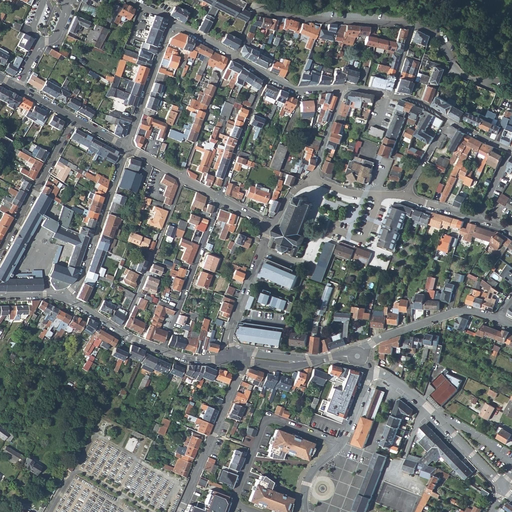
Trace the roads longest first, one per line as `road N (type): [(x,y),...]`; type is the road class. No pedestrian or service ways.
road 1 (residential): [(410,24),(256,11),(235,54)]
road 2 (residential): [(325,438),(276,419),(264,423),(235,500),(256,511)]
road 3 (residential): [(236,358),(240,370),(180,511)]
road 4 (residential): [(119,330),(182,178)]
road 5 (residential): [(126,146),(86,264),(66,297)]
road 6 (residential): [(162,349),(221,198)]
road 7 (residential): [(503,488),(429,407),(392,380)]
road 8 (residential): [(0,254),(75,118)]
road 9 (residential): [(499,319),(456,312),(357,355)]
road 10 (residential): [(180,177),(230,51)]
road 11 (residential): [(171,19),(126,146)]
road 12 (residential): [(219,197),(267,75)]
